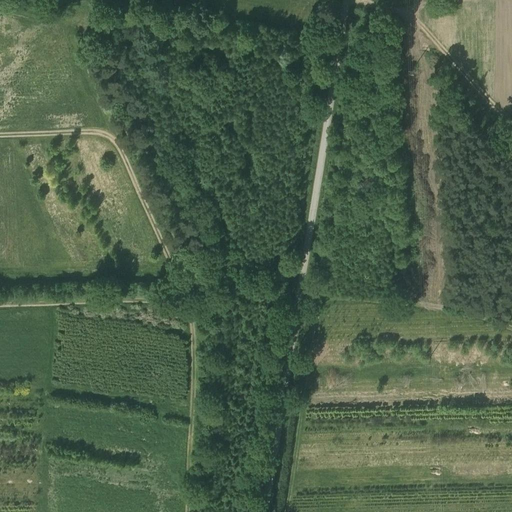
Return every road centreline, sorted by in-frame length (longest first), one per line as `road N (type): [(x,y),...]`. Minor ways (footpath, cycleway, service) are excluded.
road 1 (unclassified): [(269,511),(346,0)]
road 2 (track): [(188,511),(196,321),(190,301),(0,303)]
road 3 (track): [(190,301),(120,146),(94,132),(0,134)]
